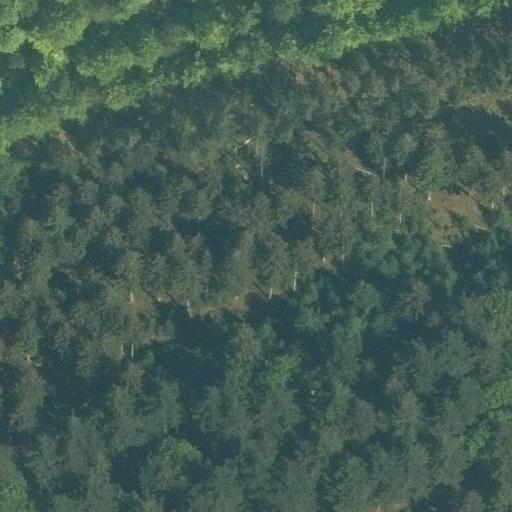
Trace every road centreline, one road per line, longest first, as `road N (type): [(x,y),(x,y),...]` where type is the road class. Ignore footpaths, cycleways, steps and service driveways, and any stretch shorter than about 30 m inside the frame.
road 1 (track): [(511,356),(481,368),(426,442),(395,511)]
road 2 (track): [(30,511),(0,390)]
